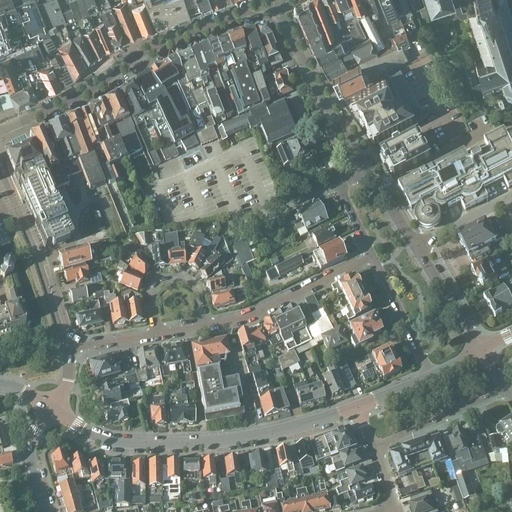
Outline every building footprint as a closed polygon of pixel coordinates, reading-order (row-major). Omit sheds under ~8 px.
[(0,0),(0,9),(14,5),(26,0),(0,0)] [(26,0),(14,5),(0,9),(0,53),(22,44),(29,41),(30,42),(37,40),(50,34),(48,31),(37,3),(47,0),(46,0),(26,0)] [(46,0),(47,0),(37,3),(48,31),(49,31),(52,35),(51,36),(56,46),(57,46),(73,78),(74,77),(86,64),(69,36),(67,28),(68,28),(62,13),(58,3),(56,0),(46,0)] [(96,3),(95,3),(93,0),(69,0),(68,1),(76,19),(89,13),(89,14),(105,51),(114,46),(96,3)] [(93,0),(95,3),(96,3),(114,46),(124,39),(107,0),(93,0)] [(139,32),(126,0),(112,6),(126,38),(139,32)] [(144,0),(126,0),(139,32),(141,31),(155,26),(144,0)] [(144,0),(155,26),(202,10),(197,0),(144,0)] [(197,0),(202,10),(211,6),(209,0),(197,0)] [(308,37),(321,31),(308,0),(304,0),(296,5),(294,9),(305,32),(304,32),(306,38),(308,37)] [(308,0),(321,31),(325,39),(331,36),(332,39),(335,38),(326,17),(328,16),(320,0),(308,0)] [(342,36),(349,33),(347,28),(344,22),(343,23),(337,10),(333,0),(322,0),(331,18),(339,37),(342,36)] [(349,33),(364,26),(362,22),(368,19),(364,12),(356,15),(350,0),(349,0),(333,0),(337,10),(343,23),(344,22),(347,28),(349,33)] [(384,45),(368,12),(362,0),(349,0),(350,0),(356,15),(364,12),(368,19),(362,22),(364,26),(376,49),(384,45)] [(372,0),(362,0),(368,12),(376,9),(372,0)] [(379,0),(394,34),(398,32),(400,37),(394,40),(396,45),(410,40),(393,0),(379,0)] [(406,0),(393,0),(410,40),(419,37),(407,8),(410,7),(406,0)] [(422,0),(409,0),(413,6),(412,6),(413,10),(425,6),(422,0)] [(454,6),(451,0),(425,0),(430,14),(454,6)] [(451,0),(454,6),(457,16),(462,19),(469,17),(467,11),(463,12),(462,12),(458,0),(451,0)] [(467,10),(467,11),(469,17),(483,60),(465,66),(471,83),(489,77),(491,82),(494,85),(496,84),(498,90),(492,92),(498,107),(508,103),(503,89),(505,87),(510,89),(511,88),(511,16),(506,0),(476,0),(474,1),(473,4),(474,7),(467,10)] [(87,62),(94,58),(79,28),(76,20),(71,9),(62,13),(68,28),(71,37),(87,62)] [(76,20),(79,28),(94,58),(105,51),(89,14),(76,20)] [(282,64),(278,56),(267,27),(254,30),(266,61),(267,61),(270,69),(282,64)] [(247,69),(250,78),(254,87),(257,97),(261,107),(270,104),(266,93),(266,94),(261,78),(258,70),(266,67),(268,66),(266,61),(254,30),(240,33),(247,53),(246,54),(242,55),(247,69)] [(321,31),(308,37),(314,51),(327,45),(325,39),(321,31)] [(226,39),(215,43),(224,67),(225,67),(228,73),(231,71),(232,74),(235,84),(239,93),(242,102),(241,102),(238,103),(242,115),(261,107),(257,97),(254,87),(250,78),(247,69),(242,55),(246,54),(244,50),(245,50),(239,34),(226,39)] [(49,54),(50,57),(60,78),(62,78),(65,84),(73,78),(57,46),(56,46),(51,36),(42,40),(49,54)] [(369,36),(339,51),(320,61),(329,76),(346,67),(343,61),(356,55),(359,61),(377,52),(369,36)] [(343,37),(327,45),(314,51),(320,61),(339,51),(335,44),(337,43),(341,44),(346,41),(343,37)] [(0,57),(0,65),(9,89),(22,84),(16,70),(24,67),(37,97),(47,92),(36,65),(34,60),(43,56),(37,41),(0,57)] [(228,73),(225,67),(224,67),(215,43),(208,46),(206,47),(215,70),(218,78),(221,85),(223,92),(227,90),(238,117),(242,115),(238,103),(228,73)] [(378,55),(377,52),(359,61),(357,62),(359,67),(331,80),(338,94),(366,80),(366,79),(384,70),(408,59),(400,44),(390,48),(378,55)] [(225,98),(223,92),(221,85),(218,78),(215,70),(206,47),(198,50),(208,78),(214,93),(216,98),(223,114),(224,114),(227,120),(230,118),(229,116),(232,115),(225,98)] [(191,91),(189,92),(196,108),(197,107),(198,111),(204,124),(206,128),(206,130),(198,134),(197,134),(201,146),(203,145),(217,140),(212,128),(214,127),(210,118),(205,120),(202,111),(210,108),(215,119),(223,116),(223,114),(216,98),(214,93),(208,78),(198,50),(190,53),(187,54),(177,58),(175,59),(185,83),(187,86),(189,85),(191,91)] [(47,59),(44,61),(56,89),(63,85),(60,78),(50,57),(47,59)] [(185,99),(190,110),(196,108),(189,92),(191,91),(189,85),(187,86),(185,83),(175,59),(167,63),(171,70),(175,75),(178,81),(184,94),(185,99)] [(44,61),(36,65),(47,92),(56,89),(44,61)] [(158,68),(148,73),(155,81),(182,124),(186,122),(189,120),(185,113),(188,111),(190,110),(185,99),(184,94),(178,81),(175,75),(171,70),(167,63),(158,68)] [(16,70),(22,84),(9,89),(14,104),(17,105),(37,97),(24,67),(16,70)] [(266,67),(258,70),(261,78),(269,75),(266,67)] [(408,112),(414,125),(418,123),(421,121),(426,119),(400,69),(388,75),(407,112),(408,112)] [(264,80),(265,84),(267,84),(271,95),(276,94),(277,96),(279,96),(279,97),(289,93),(285,81),(282,73),(279,74),(278,72),(271,74),(272,76),(265,79),(264,80)] [(148,73),(145,75),(135,81),(135,82),(135,83),(133,84),(146,111),(157,106),(168,126),(165,127),(169,134),(173,142),(174,144),(179,141),(185,151),(197,145),(186,122),(182,124),(155,81),(148,73)] [(391,90),(389,85),(384,77),(354,92),(355,93),(349,96),(352,103),(355,102),(357,106),(355,108),(356,109),(358,108),(360,112),(358,113),(361,120),(363,125),(365,123),(367,128),(365,129),(368,134),(368,133),(370,137),(372,136),(374,140),(372,141),(374,145),(380,142),(380,143),(414,125),(408,112),(407,112),(400,116),(388,92),(391,90)] [(146,111),(133,84),(133,83),(119,93),(132,121),(136,128),(144,124),(145,128),(154,124),(160,137),(163,136),(167,144),(173,142),(169,134),(165,127),(168,126),(157,106),(146,111)] [(479,94),(485,89),(481,85),(475,90),(479,94)] [(117,94),(105,101),(112,119),(111,119),(126,156),(143,149),(129,117),(128,118),(117,94)] [(260,127),(261,130),(292,117),(285,101),(264,110),(264,108),(221,126),(222,128),(219,129),(218,131),(222,142),(227,140),(226,138),(249,128),(250,131),(260,127)] [(104,102),(87,110),(88,112),(96,133),(95,134),(108,166),(127,158),(126,156),(111,119),(104,102)] [(82,112),(77,114),(97,165),(100,164),(108,184),(115,182),(110,169),(108,166),(95,134),(86,112),(86,111),(82,112)] [(77,114),(64,120),(72,141),(79,158),(78,159),(83,172),(90,191),(104,185),(97,165),(77,114)] [(292,117),(261,130),(267,146),(298,133),(292,117)] [(63,121),(47,127),(58,156),(64,170),(69,168),(72,176),(83,172),(78,159),(79,158),(72,141),(71,142),(63,121)] [(42,130),(30,135),(34,143),(46,171),(44,172),(52,190),(69,183),(67,178),(72,176),(69,168),(64,170),(58,156),(54,158),(42,130)] [(441,215),(440,212),(460,202),(465,211),(488,199),(483,189),(503,179),(508,189),(511,186),(511,140),(509,142),(504,133),(470,150),(475,160),(470,163),(465,153),(399,187),(404,197),(407,195),(410,198),(406,200),(411,210),(417,207),(419,209),(416,213),(415,218),(417,223),(421,228),(424,230),(429,230),(434,229),(438,225),(440,222),(441,218),(441,215)] [(393,148),(381,154),(383,157),(385,156),(388,163),(386,164),(388,166),(389,166),(390,168),(392,167),(395,174),(393,175),(394,177),(407,170),(407,171),(431,159),(418,135),(400,144),(393,147),(393,148)] [(294,162),(308,156),(300,138),(287,143),(288,145),(284,147),(283,147),(281,143),(275,146),(283,167),(291,164),(291,163),(294,162)] [(12,152),(6,155),(7,156),(14,173),(22,190),(20,190),(24,199),(25,202),(35,225),(36,224),(46,248),(51,246),(53,249),(69,242),(69,241),(74,239),(58,205),(62,203),(59,194),(54,196),(52,190),(44,172),(32,144),(32,143),(26,146),(24,140),(9,147),(12,152)] [(167,144),(166,145),(172,158),(179,155),(174,144),(173,142),(167,144)] [(172,158),(166,145),(160,148),(166,161),(172,158)] [(155,150),(148,153),(154,166),(161,163),(155,150)] [(115,167),(110,169),(115,182),(120,179),(115,167)] [(323,209),(323,208),(322,205),(320,204),(318,205),(317,203),(297,213),(300,221),(293,224),(296,232),(304,228),(306,232),(326,222),(321,210),(323,209)] [(96,204),(90,206),(99,231),(105,229),(96,204)] [(457,236),(458,236),(472,263),(490,254),(487,247),(501,239),(504,244),(500,247),(503,253),(511,247),(511,243),(502,224),(495,228),(493,222),(495,221),(494,217),(491,218),(485,221),(457,236)] [(0,222),(0,236),(9,234),(5,221),(0,222)] [(317,247),(334,238),(328,226),(320,231),(318,229),(307,234),(309,237),(312,236),(317,247)] [(146,234),(133,236),(140,247),(147,246),(146,234)] [(194,234),(191,248),(194,250),(191,256),(192,257),(188,265),(198,270),(205,255),(208,249),(201,246),(204,236),(194,234)] [(168,266),(186,264),(183,244),(177,245),(176,235),(165,236),(168,266)] [(215,237),(209,250),(214,256),(205,265),(207,267),(201,272),(207,279),(213,274),(218,269),(223,265),(218,260),(221,258),(215,251),(221,240),(215,237)] [(244,239),(232,245),(237,257),(242,266),(253,261),(248,248),(244,239)] [(122,255),(132,263),(129,266),(143,277),(145,275),(146,276),(149,272),(148,271),(149,269),(145,266),(147,263),(138,257),(141,254),(136,250),(137,248),(131,243),(122,255)] [(164,243),(150,245),(153,268),(167,266),(165,250),(164,243)] [(314,249),(265,273),(269,283),(279,279),(278,277),(301,266),(299,260),(304,258),(306,261),(311,259),(313,263),(316,262),(320,271),(345,259),(337,243),(316,253),(314,249)] [(102,256),(112,254),(111,247),(101,249),(102,256)] [(77,251),(59,257),(63,271),(87,263),(98,259),(94,248),(87,250),(87,249),(77,252),(77,251)] [(499,280),(508,276),(505,270),(499,273),(497,269),(495,269),(493,269),(492,268),(494,267),(495,264),(492,258),(471,269),(472,270),(471,273),(473,276),(475,277),(481,285),(483,286),(498,278),(499,280)] [(3,269),(3,270),(1,272),(0,273),(0,275),(3,278),(8,273),(9,273),(10,273),(11,273),(11,272),(12,272),(13,271),(13,270),(14,269),(14,268),(14,267),(14,266),(13,265),(12,264),(12,263),(11,263),(10,262),(9,262),(8,262),(7,262),(6,262),(6,263),(5,263),(4,264),(3,265),(3,266),(3,267),(3,268),(3,269)] [(117,270),(121,271),(119,276),(123,278),(120,284),(137,291),(142,280),(125,273),(127,267),(121,262),(117,270)] [(85,267),(64,273),(67,283),(77,280),(79,284),(87,281),(85,273),(87,273),(85,267)] [(221,272),(211,277),(212,280),(208,281),(211,293),(233,287),(232,281),(223,283),(221,272)] [(91,286),(102,282),(100,275),(89,278),(91,286)] [(339,298),(359,288),(361,288),(357,280),(355,280),(353,277),(331,288),(334,293),(336,291),(339,298)] [(89,302),(104,298),(103,293),(103,291),(86,296),(84,287),(68,292),(72,304),(82,301),(84,302),(88,301),(89,302)] [(495,317),(511,307),(511,292),(508,295),(504,287),(484,298),(495,317)] [(339,298),(345,309),(353,305),(365,300),(359,288),(339,298)] [(16,289),(15,289),(9,291),(13,303),(19,300),(16,289)] [(236,297),(245,295),(244,289),(225,293),(226,294),(211,298),(213,305),(214,305),(215,308),(235,304),(233,299),(234,297),(234,295),(236,294),(236,297)] [(103,293),(104,298),(105,305),(110,305),(113,324),(127,322),(124,304),(116,305),(115,296),(108,297),(108,293),(103,293)] [(312,297),(304,301),(309,312),(318,308),(312,297)] [(129,322),(142,320),(139,303),(129,305),(128,298),(124,298),(125,306),(127,306),(129,322)] [(366,299),(365,300),(353,305),(345,309),(348,316),(345,317),(348,322),(370,311),(368,307),(370,307),(366,299)] [(82,309),(84,317),(76,319),(79,329),(81,329),(82,329),(82,330),(83,330),(84,330),(85,330),(86,330),(86,329),(87,328),(87,327),(101,324),(99,316),(107,314),(104,304),(98,305),(97,304),(88,306),(88,308),(82,309)] [(326,304),(320,307),(318,308),(309,312),(311,315),(322,309),(322,311),(328,308),(326,304)] [(20,305),(2,310),(7,329),(26,323),(20,305)] [(298,347),(308,342),(309,342),(313,340),(315,339),(320,336),(321,336),(332,331),(325,315),(314,321),(313,319),(308,322),(302,325),(294,307),(292,308),(292,307),(285,310),(286,311),(282,313),(281,312),(275,315),(275,316),(271,318),(279,334),(281,333),(287,345),(290,344),(294,350),(298,347)] [(311,315),(313,319),(314,320),(325,315),(322,311),(322,309),(311,315)] [(363,316),(347,324),(351,331),(354,338),(350,340),(354,349),(373,340),(371,336),(381,332),(373,316),(364,320),(363,316)] [(262,329),(261,329),(265,345),(269,343),(271,348),(275,346),(276,347),(283,343),(285,347),(288,353),(293,350),(294,350),(290,344),(287,345),(281,333),(279,334),(271,318),(269,319),(269,318),(265,320),(265,321),(263,322),(265,325),(261,327),(262,329)] [(351,331),(347,324),(332,331),(321,336),(320,336),(315,339),(313,340),(309,342),(308,342),(311,349),(323,343),(327,351),(346,342),(343,334),(351,331)] [(248,332),(255,355),(257,361),(264,359),(260,347),(265,345),(261,329),(260,328),(248,332)] [(255,355),(248,332),(237,335),(244,358),(255,355)] [(199,387),(221,382),(217,359),(228,356),(225,341),(191,348),(199,387)] [(185,346),(172,349),(175,365),(182,364),(184,374),(190,373),(185,346)] [(363,368),(365,373),(395,359),(389,346),(367,357),(370,364),(363,368)] [(167,367),(175,365),(172,349),(159,351),(163,378),(169,377),(167,367)] [(299,363),(296,357),(293,350),(288,353),(276,358),(277,361),(279,366),(281,371),(299,363)] [(135,373),(136,375),(138,383),(153,381),(151,370),(159,369),(156,351),(137,354),(140,372),(135,373)] [(125,379),(136,375),(135,373),(134,370),(132,371),(128,359),(111,364),(109,358),(89,364),(92,375),(93,374),(96,382),(123,374),(125,379)] [(395,359),(365,373),(361,375),(364,381),(374,377),(373,376),(375,375),(378,382),(401,371),(395,359)] [(323,378),(332,398),(343,393),(343,392),(349,390),(343,376),(337,363),(327,368),(329,375),(323,378)] [(310,369),(306,371),(310,378),(314,376),(310,369)] [(268,392),(262,373),(252,376),(265,417),(276,413),(288,410),(286,403),(281,391),(274,393),(273,391),(268,392)] [(343,376),(349,390),(355,387),(356,387),(355,385),(350,373),(343,376)] [(136,375),(125,379),(127,385),(110,390),(109,388),(98,391),(103,407),(121,402),(119,396),(130,393),(128,387),(138,384),(138,383),(136,375)] [(238,379),(221,382),(199,387),(206,422),(207,423),(243,416),(244,415),(245,413),(238,379)] [(299,407),(312,403),(307,388),(306,383),(293,386),(299,407)] [(320,385),(307,388),(312,403),(324,399),(320,385)] [(163,399),(158,399),(152,400),(153,408),(150,408),(151,420),(155,420),(155,426),(165,425),(163,399)] [(125,409),(128,408),(126,402),(109,407),(111,411),(105,413),(107,423),(117,420),(118,422),(128,420),(125,409)] [(194,407),(182,408),(183,424),(194,423),(194,407)] [(171,425),(183,424),(182,408),(170,409),(171,425)] [(496,428),(496,431),(498,435),(502,436),(504,434),(511,445),(511,416),(499,425),(499,426),(496,428)] [(323,439),(308,444),(316,464),(330,459),(337,456),(336,454),(354,448),(348,431),(346,430),(323,438),(323,439)] [(455,439),(450,441),(456,458),(457,462),(452,464),(455,472),(453,473),(461,496),(470,493),(466,482),(469,481),(463,465),(464,465),(464,464),(485,457),(478,437),(469,440),(469,441),(467,441),(464,432),(463,433),(462,431),(455,434),(455,436),(453,436),(455,439)] [(496,436),(490,437),(492,451),(499,450),(496,436)] [(438,440),(427,444),(434,465),(439,463),(440,464),(446,462),(447,463),(451,462),(449,457),(445,459),(438,440)] [(404,450),(404,452),(412,472),(415,481),(418,480),(415,471),(434,465),(427,444),(426,442),(404,450)] [(308,469),(313,467),(306,444),(295,447),(299,463),(306,461),(308,469)] [(288,474),(293,473),(287,449),(276,452),(279,467),(286,466),(288,474)] [(406,474),(412,472),(404,452),(392,456),(395,464),(392,465),(394,471),(397,470),(400,479),(407,477),(406,474)] [(0,468),(13,465),(9,453),(0,455),(0,468)] [(347,454),(331,460),(330,459),(324,462),(325,465),(332,463),(333,465),(336,464),(339,470),(344,468),(359,462),(356,453),(348,456),(347,454)] [(252,476),(269,473),(265,454),(248,456),(248,457),(244,458),(245,466),(250,465),(252,476)] [(61,457),(60,455),(51,458),(53,464),(52,464),(55,476),(63,473),(64,475),(66,475),(68,483),(72,481),(65,455),(61,457)] [(82,480),(89,478),(85,464),(83,463),(82,458),(70,461),(74,475),(80,473),(82,480)] [(235,485),(241,484),(237,459),(225,460),(227,476),(234,475),(235,485)] [(209,485),(216,484),(213,461),(202,463),(204,478),(208,477),(209,485)] [(132,464),(132,484),(132,486),(143,486),(144,478),(144,462),(136,462),(136,464),(132,464)] [(92,484),(105,481),(101,463),(88,466),(92,484)] [(128,489),(128,484),(128,479),(124,479),(124,470),(122,470),(122,463),(108,463),(108,479),(118,479),(117,497),(114,497),(114,505),(116,505),(116,508),(128,508),(128,506),(128,498),(128,489)] [(149,463),(149,481),(149,488),(150,488),(155,488),(161,488),(161,480),(160,463),(149,463)] [(179,493),(179,480),(178,480),(178,463),(166,463),(166,467),(162,467),(162,488),(171,488),(171,493),(174,493),(179,493)] [(183,463),(183,481),(194,480),(194,482),(201,482),(201,473),(198,473),(198,463),(183,463)] [(297,477),(302,475),(300,465),(294,467),(297,477)] [(336,491),(337,495),(348,491),(347,489),(363,483),(361,479),(365,477),(362,468),(346,474),(348,481),(339,484),(341,489),(336,491)] [(278,489),(277,481),(275,475),(267,477),(270,490),(278,489)] [(228,479),(219,481),(221,493),(230,492),(228,479)] [(62,498),(75,494),(81,492),(80,487),(74,488),(72,483),(59,487),(62,498)] [(349,493),(348,491),(337,495),(338,497),(336,498),(335,491),(328,493),(332,510),(339,508),(338,502),(348,499),(349,500),(350,500),(352,504),(356,503),(366,500),(367,502),(372,501),(371,498),(372,497),(369,489),(367,490),(366,487),(349,493)] [(306,489),(301,490),(302,497),(303,496),(304,499),(303,500),(305,511),(317,511),(314,497),(309,498),(308,495),(307,495),(306,489)] [(301,497),(302,497),(301,490),(296,492),(297,497),(296,497),(297,501),(291,502),(293,511),(305,511),(303,500),(301,500),(301,497)] [(409,510),(409,511),(431,511),(437,510),(431,492),(410,499),(412,505),(410,506),(411,509),(409,510)] [(65,508),(78,504),(81,504),(80,499),(77,499),(75,494),(62,498),(65,508)] [(281,511),(293,511),(291,502),(284,504),(284,500),(282,500),(281,495),(276,496),(277,502),(279,502),(281,511)] [(314,497),(317,511),(318,511),(329,510),(326,495),(314,497)] [(83,507),(90,504),(88,498),(81,501),(83,507)] [(246,509),(246,511),(257,511),(258,510),(251,511),(250,508),(249,502),(244,503),(246,509)] [(277,511),(275,502),(261,506),(262,511),(277,511)]
